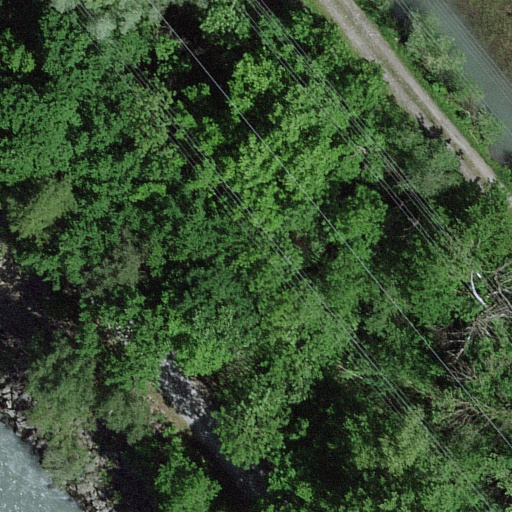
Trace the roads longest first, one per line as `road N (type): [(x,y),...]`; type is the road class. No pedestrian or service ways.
road 1 (track): [(284,511),(0,168)]
road 2 (track): [(321,0),(511,221)]
